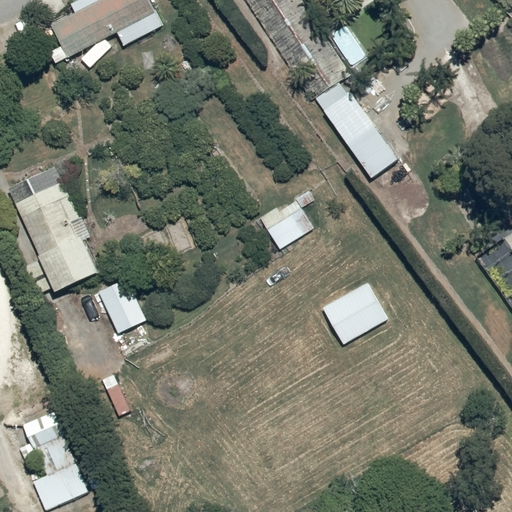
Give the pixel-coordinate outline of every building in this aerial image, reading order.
[(164,28),(149,0),(104,0),(52,25),(70,59),(119,35),(125,49),(164,28)] [(346,21),(325,34),(303,0),(248,0),(311,97),(331,84),(370,60),(346,21)] [(370,178),(397,160),(351,91),(347,93),(341,84),(317,100),(370,178)] [(61,167),(11,190),(52,295),(102,271),(61,167)] [(302,235),(284,205),(261,219),(279,249),(302,235)] [(511,233),(476,260),(511,308),(511,233)] [(145,320),(125,279),(99,292),(119,333),(145,320)] [(388,319),(369,283),(322,309),(342,344),(388,319)] [(88,493),(55,411),(22,424),(34,454),(48,449),(57,472),(34,481),(45,510),(88,493)]
